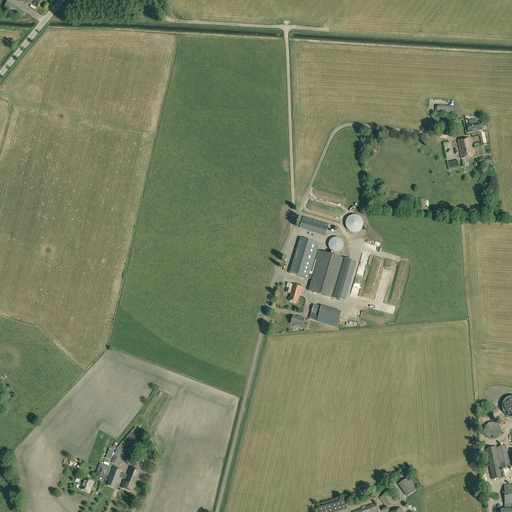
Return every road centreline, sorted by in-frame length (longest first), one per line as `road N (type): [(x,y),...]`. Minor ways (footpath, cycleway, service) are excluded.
road 1 (unclassified): [(217,511),(272,283),(332,136),(348,125),(426,134)]
road 2 (track): [(296,221),(286,27)]
